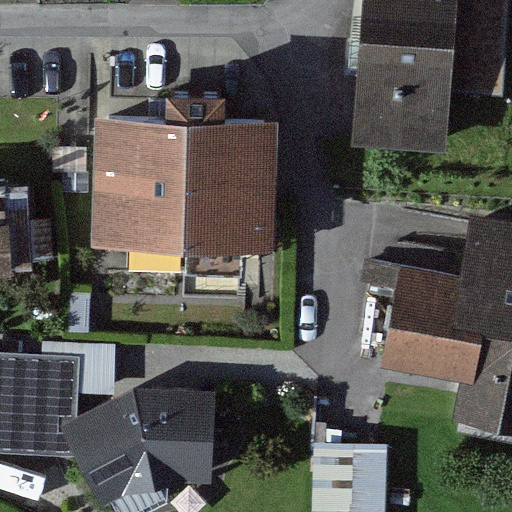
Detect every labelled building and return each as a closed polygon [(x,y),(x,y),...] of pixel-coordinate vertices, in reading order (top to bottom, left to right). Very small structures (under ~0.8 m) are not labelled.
[(451,134),(460,0),(365,0),(357,128),(451,134)] [(281,232),(279,115),(113,118),(115,211),(186,209),(187,234),(281,232)] [(23,183),(0,183),(0,278),(24,279),(23,183)] [(511,218),(486,214),(476,271),(407,259),(389,362),(469,376),(462,414),(511,422),(511,218)] [(220,491),(217,390),(92,394),(91,354),(0,356),(0,454),(73,452),(75,496),(220,491)] [(395,511),(396,439),(316,438),(315,511),(395,511)]
